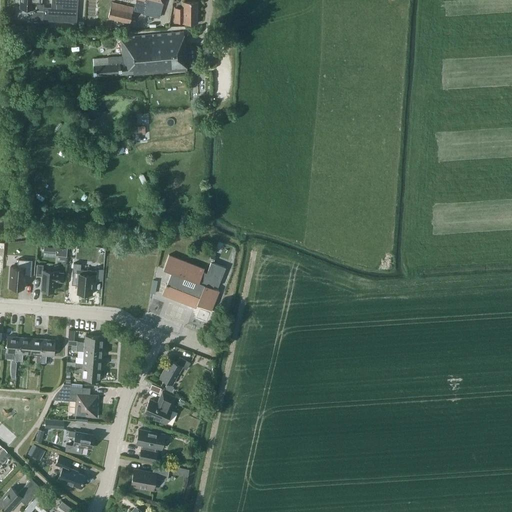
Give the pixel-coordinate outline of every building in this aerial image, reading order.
[(50,20),(50,21),(76,22),(77,0),(51,0),(51,7),(43,7),(43,6),(42,4),(41,0),(20,0),(20,8),(32,9),(32,21),(42,21),(42,20),(50,20)] [(143,13),(159,17),(163,0),(137,0),(135,11),(135,12),(143,13)] [(108,17),(129,23),(133,7),(111,2),(108,17)] [(182,23),(197,23),(197,2),(182,2),(182,8),(174,8),(174,22),(182,22),(182,23)] [(122,56),(107,57),(108,64),(93,65),(94,76),(134,73),(134,75),(187,70),(183,32),(120,37),(122,56)] [(200,47),(202,65),(213,63),(212,46),(200,47)] [(211,107),(214,102),(211,98),(206,98),(204,103),(206,107),(211,107)] [(146,125),(135,125),(135,133),(146,133),(146,125)] [(43,250),(55,251),(55,255),(66,256),(67,247),(43,245),(43,250)] [(204,268),(169,254),(163,269),(171,272),(166,284),(162,294),(190,305),(191,302),(211,310),(219,290),(212,288),(214,285),(217,286),(225,267),(211,261),(206,272),(203,271),(204,268)] [(18,258),(17,266),(10,266),(9,287),(23,288),(24,275),(30,275),(32,260),(18,258)] [(96,280),(97,270),(80,269),(81,263),(74,262),(72,284),(78,285),(78,293),(92,294),(93,280),(96,280)] [(55,271),(42,270),(42,276),(41,289),(54,290),(54,281),(62,281),(63,272),(55,271)] [(77,340),(76,345),(103,348),(104,337),(85,335),(84,341),(77,340)] [(12,360),(17,361),(19,337),(7,336),(6,352),(5,352),(5,358),(13,358),(12,360)] [(31,338),(19,337),(17,361),(22,361),(23,353),(30,353),(31,338)] [(36,362),(41,362),(43,339),(31,338),(30,353),(37,354),(36,362)] [(43,339),(41,362),(46,363),(46,355),(53,355),(55,340),(43,339)] [(102,358),(103,348),(76,345),(76,350),(84,351),(83,357),(102,358)] [(75,362),(75,367),(101,369),(102,358),(83,357),(75,356),(75,362)] [(160,377),(171,384),(181,366),(186,369),(190,362),(179,357),(176,363),(170,359),(160,377)] [(101,369),(75,367),(66,366),(66,370),(74,371),(74,372),(82,373),(81,379),(100,380),(101,369)] [(75,413),(87,414),(87,416),(96,416),(97,407),(96,407),(97,395),(81,394),(82,387),(70,386),(70,384),(63,383),(60,389),(55,393),(52,399),(76,401),(75,413)] [(143,414),(165,423),(171,408),(170,408),(175,397),(162,391),(157,402),(149,399),(143,414)] [(44,427),(63,429),(64,420),(45,419),(44,427)] [(141,449),(139,458),(154,461),(156,452),(154,451),(155,447),(161,449),(164,434),(139,429),(136,443),(143,445),(142,449),(141,449)] [(68,430),(67,435),(74,437),(73,444),(91,448),(93,435),(75,431),(68,430)] [(39,459),(44,450),(33,443),(27,453),(39,459)] [(0,464),(10,454),(0,444),(0,464)] [(62,467),(57,479),(72,485),(72,484),(80,487),(85,475),(77,472),(78,471),(68,467),(71,460),(59,455),(55,464),(62,467)] [(134,469),(131,485),(153,489),(155,477),(167,480),(169,468),(153,465),(152,472),(134,469)] [(174,466),(173,473),(180,474),(181,467),(174,466)] [(11,487),(0,498),(0,506),(6,511),(8,511),(20,499),(26,505),(41,488),(31,478),(17,493),(11,487)] [(34,507),(39,511),(46,511),(52,505),(42,497),(34,507)] [(65,511),(68,511),(72,508),(62,501),(58,506),(65,511)]
